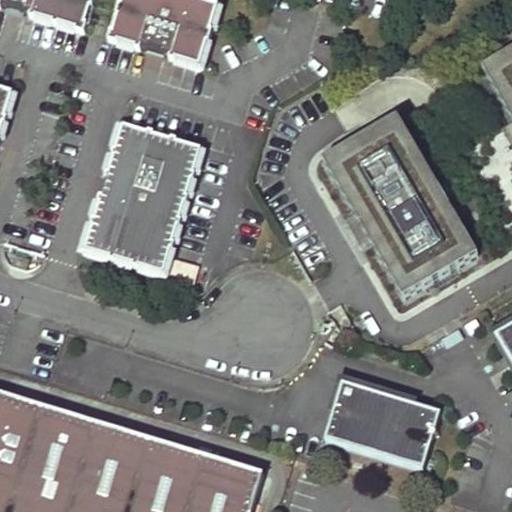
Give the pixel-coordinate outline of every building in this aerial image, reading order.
[(0,0),(0,9),(1,10),(1,8),(30,17),(30,19),(36,21),(37,19),(53,24),(52,26),(58,28),(59,26),(76,31),(75,33),(84,36),(87,27),(85,26),(91,9),(93,10),(95,0),(0,0)] [(110,33),(108,43),(116,46),(117,43),(134,49),(133,51),(139,52),(140,50),(145,52),(145,54),(162,60),(163,57),(169,59),(168,61),(173,63),(174,61),(191,66),(200,73),(200,60),(205,44),(208,44),(211,34),(209,33),(217,14),(219,13),(220,12),(221,10),(222,9),(222,7),(222,6),(221,4),(220,3),(218,1),(216,1),(214,1),(212,2),(210,3),(209,4),(209,5),(209,6),(192,1),(192,0),(122,0),(121,6),(119,5),(116,16),(118,17),(112,35),(110,33)] [(511,238),(511,54),(324,165),(355,218),(346,224),(364,254),(373,249),(404,302),(511,238)] [(0,143),(1,142),(0,141),(0,137),(3,125),(5,125),(7,119),(6,118),(10,102),(17,98),(6,92),(0,90),(0,143)] [(204,156),(195,148),(177,143),(177,141),(171,139),(171,141),(155,136),(155,134),(149,132),(148,135),(131,129),(120,125),(122,134),(116,151),(115,151),(112,156),(115,158),(110,175),(107,174),(105,182),(108,183),(103,198),(100,197),(98,206),(100,207),(96,222),(93,221),(91,227),(94,228),(89,246),(84,256),(93,255),(110,260),(110,262),(115,263),(116,262),(134,267),(133,268),(138,270),(139,268),(157,274),(169,274),(166,269),(171,251),(173,252),(175,246),(173,246),(178,228),(180,229),(182,223),(180,222),(185,205),(187,206),(188,200),(187,200),(192,182),(194,183),(196,177),(194,176),(199,159),(204,156)] [(307,268),(296,250),(292,252),(286,256),(296,274),(307,268)] [(16,257),(12,269),(27,273),(31,262),(16,257)] [(511,329),(499,337),(511,358),(511,329)] [(325,444),(423,473),(440,416),(415,408),(414,411),(344,390),(337,416),(334,415),(325,444)] [(250,511),(262,476),(0,396),(0,511),(250,511)]
